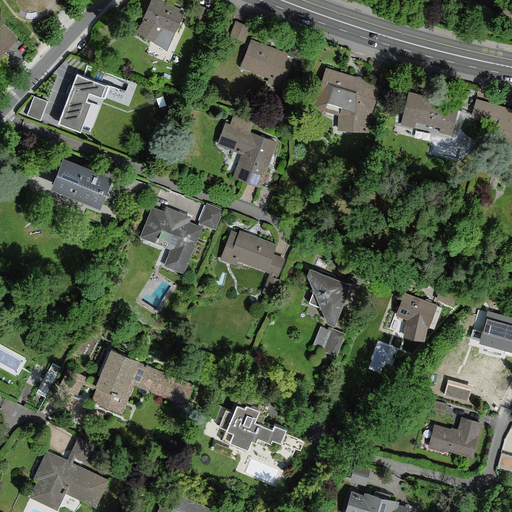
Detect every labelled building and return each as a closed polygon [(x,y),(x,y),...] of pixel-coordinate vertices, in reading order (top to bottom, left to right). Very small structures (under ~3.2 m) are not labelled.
[(146,19),(139,31),(155,41),(163,28),(175,33),(184,11),(157,0),(152,0),(144,18),(146,19)] [(209,10),(198,5),(192,20),(203,25),(209,10)] [(249,27),(237,23),(232,37),(244,42),(249,27)] [(0,56),(17,39),(3,26),(0,29),(0,56)] [(252,41),(243,66),(274,78),(277,74),(286,78),(293,60),(286,58),(287,55),(252,41)] [(380,86),(327,69),(316,105),(341,113),(340,129),(367,130),(368,110),(372,111),(380,86)] [(111,84),(82,74),(78,86),(75,85),(63,118),(80,124),(89,100),(87,99),(89,92),(105,98),(111,84)] [(452,133),(458,109),(452,108),(453,103),(410,93),(402,123),(414,126),(416,120),(442,126),(441,131),(452,133)] [(49,101),(35,96),(27,115),(41,120),(49,101)] [(171,104),(159,99),(151,119),(163,124),(171,104)] [(490,121),(495,105),(477,100),(473,115),(490,121)] [(508,126),(511,118),(511,113),(511,110),(495,105),(490,121),(499,123),(508,126)] [(233,126),(249,132),(253,120),(236,113),(231,126),(233,126)] [(511,118),(508,126),(499,123),(492,145),(510,151),(511,146),(511,118)] [(249,132),(233,126),(226,146),(244,153),(236,176),(261,185),(277,142),(249,132)] [(109,178),(65,160),(56,184),(99,201),(109,178)] [(141,195),(146,184),(126,176),(122,188),(141,195)] [(208,205),(201,222),(216,228),(222,210),(208,205)] [(417,207),(413,206),(413,217),(414,217),(414,219),(419,220),(419,217),(420,217),(421,210),(417,209),(417,207)] [(165,212),(154,208),(144,231),(175,243),(166,264),(183,271),(202,227),(179,218),(181,214),(168,208),(165,212)] [(324,216),(321,224),(333,228),(337,218),(332,217),(331,219),(324,216)] [(239,235),(232,232),(226,250),(235,254),(234,258),(279,274),(284,259),(272,255),(276,245),(240,232),(239,235)] [(311,269),(309,274),(315,287),(310,301),(323,307),(329,321),(334,323),(346,295),(342,293),(343,290),(345,291),(347,290),(349,287),(348,284),(343,281),(340,281),(337,283),(334,282),(335,279),(311,269)] [(278,279),(270,276),(264,291),(272,294),(278,279)] [(443,286),(438,298),(454,304),(458,292),(443,286)] [(436,305),(405,293),(397,314),(414,320),(412,326),(407,325),(405,334),(423,338),(426,325),(428,325),(436,305)] [(511,325),(489,319),(483,338),(511,346),(511,325)] [(345,333),(333,328),(324,350),(336,355),(345,333)] [(139,359),(112,348),(97,385),(99,386),(93,400),(123,412),(134,383),(134,382),(130,380),(138,361),(139,359)] [(134,382),(134,383),(186,404),(194,384),(138,361),(130,380),(134,382)] [(49,371),(57,375),(62,367),(53,363),(49,371)] [(70,367),(61,385),(78,393),(87,376),(70,367)] [(48,393),(57,375),(49,371),(48,370),(38,388),(48,393)] [(254,400),(253,402),(262,405),(268,390),(247,382),(244,387),(251,390),(248,398),(254,400)] [(248,398),(241,395),(234,412),(227,409),(220,426),(227,429),(223,441),(233,445),(235,439),(250,446),(253,440),(257,442),(259,437),(272,442),(273,439),(282,442),(287,428),(275,423),(273,428),(263,423),(266,415),(263,413),(262,415),(259,414),(261,409),(252,405),(253,402),(254,400),(248,398)] [(444,413),(446,404),(432,400),(429,409),(444,413)] [(436,426),(432,437),(436,438),(433,448),(443,450),(444,447),(472,455),(480,423),(463,418),(458,433),(436,426)] [(80,437),(72,453),(88,461),(96,445),(80,437)] [(511,467),(511,452),(505,450),(501,463),(511,467)] [(108,479),(49,451),(37,476),(41,478),(35,492),(59,503),(66,490),(96,505),(108,479)] [(367,486),(371,469),(357,465),(352,482),(367,486)] [(213,511),(170,492),(160,511),(213,511)] [(397,501),(367,492),(366,496),(353,492),(347,511),(408,511),(409,508),(396,505),(397,501)]
